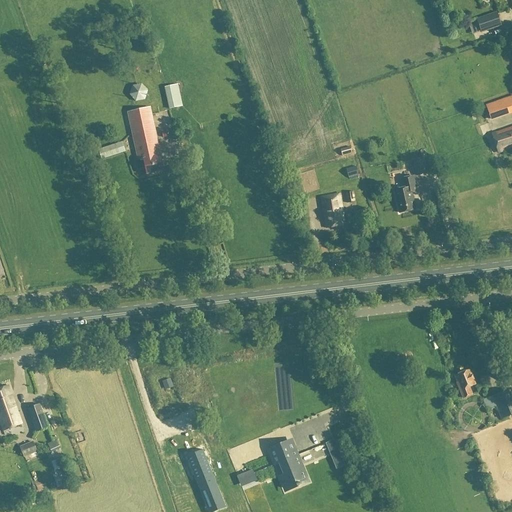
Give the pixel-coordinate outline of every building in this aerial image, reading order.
[(476,20),(480,33),(501,26),(496,13),(476,20)] [(164,88),(168,110),(181,107),(177,85),(164,88)] [(146,92),(140,86),(131,87),(129,96),(134,102),(143,100),(146,92)] [(511,98),(486,108),(491,121),(511,113),(511,98)] [(126,114),(136,156),(137,162),(134,163),(136,171),(144,169),(146,175),(163,171),(159,157),(157,157),(156,152),(158,151),(149,109),(126,114)] [(511,127),(490,136),(497,154),(511,148),(511,127)] [(120,144),(97,151),(100,161),(123,154),(120,144)] [(424,159),(412,161),(415,177),(427,175),(424,159)] [(355,168),(345,171),(347,179),(357,176),(355,168)] [(418,179),(422,195),(436,192),(431,176),(418,179)] [(401,189),(393,191),(398,215),(415,211),(411,194),(417,193),(414,177),(399,180),(401,189)] [(352,193),(344,195),(346,204),(354,203),(352,193)] [(338,195),(320,198),(325,229),(344,226),(338,195)] [(434,269),(412,271),(413,281),(435,279),(434,269)] [(456,383),(461,399),(462,399),(470,396),(467,388),(474,385),(469,371),(455,376),(457,383),(456,383)] [(8,386),(0,389),(0,425),(2,432),(21,426),(8,386)] [(511,396),(510,391),(481,401),(485,413),(495,409),(499,421),(511,416),(511,396)] [(39,405),(27,409),(35,432),(47,428),(39,405)] [(291,440),(265,451),(272,467),(278,464),(282,476),(277,478),(283,494),(309,484),(291,440)] [(325,444),(335,470),(344,466),(334,440),(325,444)] [(50,452),(59,448),(56,441),(47,445),(50,452)] [(19,449),(23,458),(36,453),(32,443),(19,449)] [(202,452),(186,458),(186,456),(185,456),(207,511),(210,511),(224,507),(225,507),(202,450),(201,450),(202,452)] [(235,477),(240,488),(256,482),(251,471),(235,477)]
